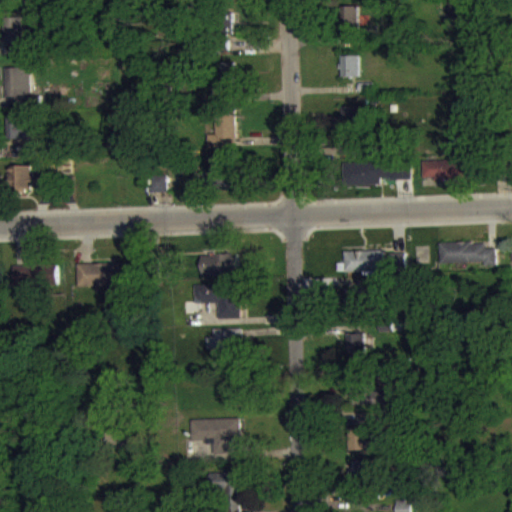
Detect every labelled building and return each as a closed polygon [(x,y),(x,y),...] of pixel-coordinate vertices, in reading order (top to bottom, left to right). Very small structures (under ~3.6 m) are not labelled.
[(360,16),(344,16),(345,54),(366,53),(365,27),(361,27),(360,16)] [(239,44),(239,25),(226,25),(225,43),(239,44)] [(31,63),(31,49),(23,49),(24,33),(2,33),(2,62),(31,63)] [(361,86),(361,65),(343,65),(344,86),(361,86)] [(7,77),(8,110),(28,110),(29,119),(42,119),(42,104),(34,104),(34,76),(7,77)] [(336,127),(336,137),(371,138),(372,115),(364,115),(345,114),(344,128),(336,127)] [(218,144),(210,144),(210,156),(237,156),(238,118),(218,117),(218,144)] [(34,152),(35,128),(16,127),(15,151),(34,152)] [(471,189),(470,168),(424,169),(425,187),(435,187),(435,190),(471,189)] [(205,179),(204,195),(233,196),(235,170),(211,169),(211,179),(205,179)] [(413,169),(348,172),(349,195),(383,193),(383,189),(414,188),(413,169)] [(13,197),(53,195),(53,175),(13,177),(13,197)] [(169,202),(170,186),(154,185),(153,201),(169,202)] [(441,253),(442,273),(486,272),(486,275),(498,275),(498,257),(487,258),(487,251),(441,253)] [(346,272),(339,272),(339,283),(385,282),(385,259),(346,260),(346,272)] [(240,284),(240,262),(203,262),(204,285),(240,284)] [(408,262),(391,263),(392,282),(409,281),(408,262)] [(131,272),(79,273),(79,297),(131,295),(131,272)] [(16,275),(17,297),(59,296),(58,274),(16,275)] [(197,313),(220,312),(220,328),(243,328),(242,293),(196,294),(197,313)] [(369,325),(369,299),(352,298),(351,325),(369,325)] [(208,358),(215,358),(215,377),(238,376),(237,359),(244,358),(243,337),(215,338),(215,346),(207,346),(208,358)] [(350,366),(367,365),(365,342),(348,343),(350,366)] [(349,412),(369,413),(369,396),(350,396),(349,412)] [(193,428),(193,450),(215,450),(215,464),(234,463),(234,446),(242,446),(241,427),(193,428)] [(370,459),(370,436),(353,437),(353,460),(370,459)] [(350,493),(372,493),(372,470),(350,469),(350,493)] [(246,500),(245,482),(211,482),(212,501),(246,500)]
